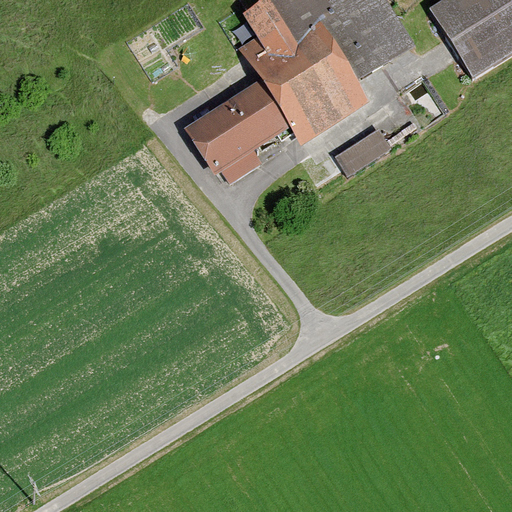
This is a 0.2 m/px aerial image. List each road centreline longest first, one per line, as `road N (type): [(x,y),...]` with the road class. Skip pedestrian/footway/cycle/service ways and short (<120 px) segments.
road 1 (track): [(511,221),(43,511)]
road 2 (track): [(161,124),(328,335)]
